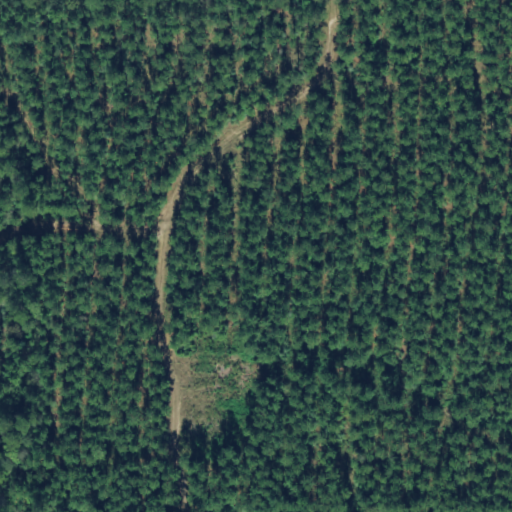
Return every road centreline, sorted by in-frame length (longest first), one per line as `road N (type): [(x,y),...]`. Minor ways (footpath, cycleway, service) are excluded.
road 1 (residential): [(159,262),(199,257),(382,38),(394,0)]
road 2 (residential): [(194,511),(159,262)]
